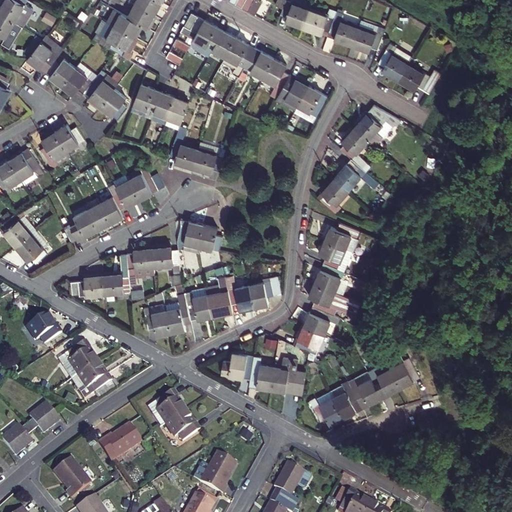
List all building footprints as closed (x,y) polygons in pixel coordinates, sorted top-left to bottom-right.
[(24,5),(27,0),(4,0),(0,7),(0,12),(14,21),(19,24),(23,27),(32,10),(24,5)] [(137,0),(135,5),(155,16),(162,3),(155,0),(137,0)] [(238,0),(236,5),(243,8),(247,0),(238,0)] [(247,0),(243,8),(249,12),(255,0),(247,0)] [(255,0),(249,12),(255,15),(262,2),(260,1),(258,0),(255,0)] [(135,5),(128,1),(121,14),(128,18),(135,5)] [(287,21),(305,28),(312,10),(287,1),(282,15),(288,18),(287,21)] [(128,18),(141,26),(147,29),(155,16),(135,5),(128,18)] [(329,17),(312,10),(305,28),(329,37),(330,33),(335,19),(338,13),(338,12),(331,9),(329,17)] [(42,19),(51,25),(56,16),(46,11),(42,19)] [(0,42),(1,43),(4,38),(14,21),(0,12),(0,42)] [(186,25),(192,29),(199,16),(193,13),(186,25)] [(353,46),(360,28),(342,22),(344,15),(338,13),(335,19),(330,33),(329,37),(353,46)] [(134,37),(141,26),(128,18),(121,14),(115,26),(134,37)] [(150,31),(157,17),(155,16),(147,29),(150,31)] [(199,32),(206,20),(199,16),(192,29),(199,32)] [(199,32),(195,39),(196,40),(192,47),(203,53),(207,46),(214,50),(217,43),(224,30),(206,20),(199,32)] [(14,21),(4,38),(9,41),(19,24),(14,21)] [(97,42),(116,53),(130,61),(134,54),(127,50),(134,37),(115,26),(107,22),(100,35),(97,33),(93,40),(97,42)] [(192,29),(186,25),(185,25),(181,32),(193,39),(195,39),(199,32),(192,29)] [(373,49),(379,52),(384,37),(360,28),(353,46),(371,53),(373,49)] [(238,38),(224,30),(217,43),(214,50),(227,57),(238,38)] [(45,73),(54,61),(63,49),(46,36),(43,39),(27,59),(45,73)] [(239,64),(236,69),(235,73),(241,76),(246,68),(257,48),(238,38),(227,57),(239,64)] [(187,52),(191,46),(184,42),(178,39),(174,45),(187,52)] [(187,52),(174,45),(171,51),(184,58),(187,52)] [(401,83),(414,60),(393,47),(381,66),(386,69),(384,73),(401,83)] [(257,48),(246,68),(265,78),(276,59),(257,48)] [(214,50),(211,55),(224,62),(227,57),(214,50)] [(181,65),(184,58),(171,51),(167,57),(181,65)] [(224,62),(236,69),(239,64),(227,57),(224,62)] [(59,65),(54,61),(45,73),(62,86),(76,69),(64,59),(59,65)] [(270,93),(279,98),(292,75),(287,72),(290,66),(276,59),(265,78),(275,83),(270,93)] [(410,67),(401,83),(417,93),(420,89),(424,92),(432,79),(410,67)] [(83,94),(93,82),(76,69),(62,86),(74,96),(78,90),(83,94)] [(436,72),(432,79),(424,92),(432,97),(439,85),(440,84),(441,75),(436,72)] [(292,75),(279,98),(279,99),(297,110),(300,105),(311,85),(292,75)] [(6,88),(9,82),(0,77),(0,105),(9,90),(6,88)] [(101,108),(114,90),(103,81),(98,87),(93,82),(83,94),(101,108)] [(158,106),(164,91),(143,83),(135,104),(150,110),(152,104),(158,106)] [(330,96),(311,85),(300,105),(297,110),(296,111),(315,122),(319,114),(326,103),(330,96)] [(114,90),(101,108),(118,121),(127,110),(121,105),(126,99),(114,90)] [(177,96),(164,91),(158,106),(155,112),(169,117),(177,96)] [(177,96),(169,117),(183,123),(191,102),(177,96)] [(380,107),(358,130),(373,143),(382,151),(408,122),(380,107)] [(56,133),(67,152),(80,144),(83,151),(89,147),(79,131),(77,129),(72,132),(69,126),(56,133)] [(349,147),(345,152),(356,162),(373,143),(358,130),(346,144),(349,147)] [(55,167),(71,158),(67,152),(56,133),(43,141),(46,146),(41,149),(51,166),(55,167)] [(219,149),(201,144),(199,151),(217,156),(219,149)] [(177,165),(195,169),(199,151),(174,145),(172,154),(171,159),(178,161),(177,165)] [(10,159),(21,178),(34,171),(37,177),(43,173),(29,149),(10,159)] [(217,156),(199,151),(195,169),(213,174),(214,170),(220,171),(225,151),(219,149),(217,156)] [(9,185),(21,178),(10,159),(0,165),(0,181),(5,179),(9,185)] [(339,181),(353,194),(360,186),(363,188),(367,183),(377,193),(383,186),(359,165),(354,170),(351,167),(339,181)] [(143,174),(130,181),(140,201),(160,191),(154,177),(149,167),(141,170),(143,174)] [(160,174),(154,177),(160,191),(167,188),(160,174)] [(119,194),(126,208),(140,201),(130,181),(116,188),(119,194)] [(328,198),(324,202),(335,212),(336,213),(353,194),(339,181),(326,195),(328,198)] [(382,197),(388,191),(383,186),(377,193),(382,197)] [(119,211),(126,208),(119,194),(99,204),(109,224),(123,218),(119,211)] [(109,224),(99,204),(87,210),(96,230),(109,224)] [(96,230),(87,210),(74,216),(76,223),(69,226),(76,240),(96,230)] [(4,232),(16,248),(31,236),(14,215),(2,224),(7,230),(4,232)] [(199,245),(204,224),(183,218),(178,240),(199,245)] [(324,241),(345,250),(352,235),(356,236),(358,231),(355,229),(340,223),(338,229),(330,226),(324,241)] [(204,224),(199,245),(221,251),(224,237),(218,235),(220,228),(204,224)] [(76,240),(69,226),(64,229),(68,238),(70,243),(76,240)] [(31,259),(35,265),(46,255),(31,236),(16,248),(27,262),(31,259)] [(343,272),(345,266),(340,263),(345,250),(324,241),(319,253),(326,256),(322,264),(337,270),(343,272)] [(175,274),(181,273),(179,251),(173,251),(172,247),(153,249),(155,268),(174,266),(175,274)] [(137,276),(155,274),(155,268),(153,249),(134,251),(134,255),(127,256),(129,280),(137,279),(137,276)] [(340,263),(345,266),(351,252),(345,250),(340,263)] [(122,274),(103,276),(105,295),(130,293),(129,280),(127,256),(120,257),(122,274)] [(322,264),(314,284),(335,293),(343,272),(337,270),(322,264)] [(173,285),(183,284),(182,275),(172,276),(173,285)] [(270,281),(250,285),(255,307),(269,304),(268,297),(282,294),(277,275),(270,277),(270,281)] [(72,298),(105,295),(103,276),(85,278),(85,281),(71,282),(72,298)] [(234,276),(227,277),(229,290),(233,305),(239,303),(240,310),(255,307),(250,285),(236,289),(234,276)] [(221,292),(209,294),(213,316),(227,313),(226,306),(233,305),(229,290),(227,277),(219,279),(221,292)] [(326,312),(333,315),(336,309),(335,308),(339,298),(338,298),(340,295),(335,293),(314,284),(308,297),(316,300),(313,307),(326,312)] [(213,316),(209,294),(207,288),(185,293),(191,321),(213,316)] [(191,321),(185,293),(178,294),(181,307),(166,310),(171,333),(185,330),(184,323),(191,321)] [(171,333),(166,310),(165,304),(144,308),(148,330),(155,328),(157,336),(171,333)] [(335,323),(338,317),(333,315),(326,312),(313,307),(304,326),(325,335),(331,321),(335,323)] [(58,327),(50,314),(30,327),(39,341),(42,338),(46,345),(64,334),(59,326),(58,327)] [(319,347),(325,335),(304,326),(295,347),(309,353),(313,345),(319,347)] [(69,341),(61,344),(64,352),(72,348),(69,341)] [(87,342),(69,353),(74,360),(71,362),(80,376),(99,363),(90,350),(92,349),(87,342)] [(64,367),(71,362),(74,360),(69,353),(60,359),(64,367)] [(230,376),(252,379),(255,358),(234,354),(230,376)] [(388,362),(392,369),(406,362),(402,355),(388,362)] [(262,359),(255,358),(252,379),(258,380),(257,387),(272,389),(275,368),(261,366),(262,359)] [(392,369),(401,389),(420,379),(411,360),(406,362),(392,369)] [(80,376),(71,362),(64,367),(73,380),(80,376)] [(99,363),(80,376),(73,380),(85,400),(113,382),(109,375),(107,376),(99,363)] [(275,368),(272,389),(303,394),(306,373),(275,368)] [(401,389),(392,369),(379,376),(381,382),(375,385),(382,399),(401,389)] [(356,378),(356,379),(359,385),(372,379),(369,372),(356,378)] [(359,385),(356,379),(349,383),(362,408),(382,399),(375,385),(372,379),(359,385)] [(362,408),(349,383),(343,386),(346,392),(333,398),(342,418),(362,408)] [(167,424),(187,412),(178,399),(180,398),(175,391),(157,402),(161,408),(158,410),(167,424)] [(342,418),(333,398),(319,405),(315,399),(310,401),(320,421),(325,419),(328,425),(342,418)] [(29,423),(33,427),(38,434),(42,439),(58,426),(45,410),(29,423)] [(195,425),(187,412),(167,424),(176,438),(179,436),(183,442),(200,430),(196,424),(195,425)] [(97,442),(111,461),(142,440),(130,422),(112,434),(111,433),(97,442)] [(38,434),(33,427),(28,431),(33,438),(38,434)] [(33,438),(28,431),(21,436),(27,443),(33,438)] [(27,443),(21,436),(17,432),(3,442),(17,459),(31,448),(27,443)] [(202,483),(225,496),(228,488),(226,487),(238,465),(218,454),(202,483)] [(68,492),(73,498),(91,483),(71,458),(55,471),(70,490),(68,492)] [(286,511),(295,511),(300,502),(292,497),(304,473),(288,463),(267,501),(271,503),(286,511)] [(366,511),(371,504),(357,497),(358,496),(351,492),(341,510),(344,511),(366,511)] [(211,511),(216,504),(197,493),(186,511),(211,511)] [(107,511),(96,495),(78,507),(81,511),(107,511)] [(160,511),(171,511),(170,509),(163,500),(156,505),(160,511)] [(286,511),(271,503),(265,511),(286,511)]
